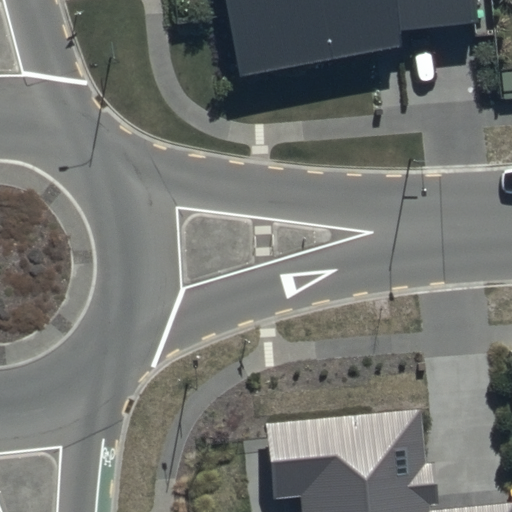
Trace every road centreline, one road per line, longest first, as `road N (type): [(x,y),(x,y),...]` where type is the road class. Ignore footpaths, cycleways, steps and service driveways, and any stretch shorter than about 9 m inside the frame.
road 1 (residential): [(459,227),(400,261),(122,332)]
road 2 (residential): [(116,177),(385,206),(459,227)]
road 3 (tertiary): [(116,177),(140,254),(122,332)]
road 4 (tertiary): [(32,0),(64,129)]
road 5 (tertiary): [(80,380),(76,511)]
